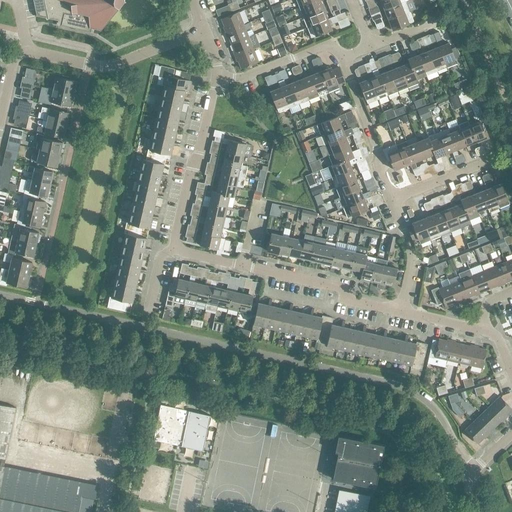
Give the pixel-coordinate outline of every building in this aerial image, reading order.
[(33,0),(37,16),(46,18),(47,20),(49,18),(62,22),(62,25),(89,31),(90,28),(101,30),(108,21),(121,5),(125,0),(124,0),(33,0)] [(317,0),(299,7),(303,17),(324,9),(320,0),(317,0)] [(380,0),(385,10),(401,3),(405,1),(404,0),(380,0)] [(385,10),(389,20),(409,12),(405,1),(401,3),(385,10)] [(281,4),(272,7),(274,13),(283,9),(281,4)] [(303,17),(307,27),(328,19),(324,9),(303,17)] [(221,19),(226,32),(244,25),(239,12),(221,19)] [(345,12),(341,14),(334,17),(328,19),(307,27),(311,38),(332,30),(330,25),(346,19),(346,17),(345,12)] [(409,12),(389,20),(393,30),(414,22),(409,12)] [(276,18),(279,27),(286,24),(283,15),(276,18)] [(269,29),(276,26),(274,20),(267,23),(269,29)] [(226,32),(231,44),(249,37),(244,25),(226,32)] [(234,51),(236,56),(254,49),(249,37),(231,44),(232,46),(230,47),(232,52),(234,51)] [(449,43),(438,47),(447,68),(457,64),(449,43)] [(280,56),(287,53),(284,47),(278,50),(280,56)] [(438,47),(428,51),(437,72),(447,68),(438,47)] [(254,49),(236,56),(241,69),(259,62),(254,49)] [(428,51),(418,55),(425,71),(427,76),(437,72),(428,51)] [(408,59),(409,63),(410,63),(417,80),(427,76),(425,71),(418,55),(408,59)] [(374,77),(370,79),(378,100),(388,96),(380,75),(377,69),(374,62),(373,58),(370,59),(369,61),(373,70),(372,71),(374,77)] [(410,63),(409,63),(400,67),(408,88),(418,83),(417,80),(410,63)] [(162,87),(164,87),(185,92),(189,93),(191,81),(173,77),(175,69),(161,66),(158,77),(164,78),(162,87)] [(321,71),(329,92),(339,88),(338,86),(346,83),(339,67),(332,70),(331,67),(321,71)] [(400,67),(390,71),(398,92),(408,88),(400,67)] [(317,92),(327,88),(329,92),(321,71),(311,75),(317,92)] [(380,75),(388,96),(398,92),(390,71),(380,75)] [(307,96),(309,100),(319,96),(317,92),(311,75),(301,79),(307,96)] [(22,77),(21,82),(33,85),(35,79),(22,77)] [(56,77),(53,90),(73,94),(76,82),(56,77)] [(291,83),(299,104),(309,100),(307,96),(301,79),(291,83)] [(378,100),(370,79),(359,83),(367,104),(378,100)] [(283,80),(278,82),(280,87),(289,108),(299,104),(291,83),(286,85),(284,80),(283,80)] [(33,85),(21,82),(20,88),(32,91),(33,85)] [(164,87),(162,97),(189,103),(190,102),(183,100),(185,92),(164,87)] [(289,108),(280,87),(270,91),(278,112),(289,108)] [(71,106),(73,94),(53,90),(48,88),(46,96),(45,96),(43,103),(51,105),(51,102),(71,106)] [(428,96),(431,103),(436,101),(433,94),(428,96)] [(457,95),(450,97),(454,109),(462,107),(457,95)] [(162,97),(159,107),(181,112),(183,103),(189,105),(189,103),(162,97)] [(437,103),(427,107),(431,116),(441,112),(437,103)] [(16,106),(14,112),(29,116),(30,109),(16,106)] [(43,120),(47,121),(66,125),(69,113),(42,107),(41,112),(45,113),(43,120)] [(159,107),(157,118),(184,124),(185,123),(179,121),(181,112),(159,107)] [(326,111),(328,117),(336,114),(334,108),(326,111)] [(383,112),(387,120),(396,117),(392,109),(383,112)] [(316,125),(320,135),(325,133),(342,127),(340,122),(348,119),(347,118),(352,116),(353,114),(351,111),(338,116),(316,125)] [(29,116),(14,112),(13,119),(27,123),(29,116)] [(476,123),(470,125),(476,142),(481,140),(482,142),(489,139),(486,132),(484,132),(480,122),(482,121),(479,114),(473,117),(476,123)] [(157,118),(154,128),(176,133),(178,124),(184,126),(184,124),(157,118)] [(66,125),(47,121),(46,128),(38,126),(36,131),(63,137),(66,125)] [(448,129),(450,133),(456,150),(466,146),(460,129),(458,125),(448,129)] [(470,125),(460,129),(466,146),(476,142),(470,125)] [(342,127),(325,133),(320,135),(324,145),(346,137),(352,134),(360,131),(358,128),(357,127),(352,129),(352,128),(344,131),(342,127)] [(154,128),(152,139),(180,145),(180,144),(174,142),(176,133),(154,128)] [(297,133),(300,141),(305,139),(302,131),(297,133)] [(458,155),(456,150),(450,133),(440,137),(446,154),(452,152),(454,158),(455,157),(458,155)] [(36,149),(40,150),(60,154),(62,142),(43,138),(44,135),(37,134),(35,142),(37,143),(36,149)] [(438,134),(428,138),(430,141),(429,141),(435,154),(434,154),(438,163),(441,162),(443,163),(441,157),(445,155),(445,154),(446,154),(440,137),(438,134)] [(9,137),(7,143),(20,145),(21,139),(9,137)] [(228,144),(226,151),(244,155),(246,144),(245,144),(246,142),(239,140),(238,142),(215,137),(214,141),(228,144)] [(324,145),(328,155),(350,147),(346,137),(324,145)] [(428,138),(418,142),(424,158),(434,154),(435,154),(429,141),(430,141),(428,138)] [(152,139),(150,150),(171,154),(173,145),(179,147),(180,145),(152,139)] [(396,146),(398,150),(404,166),(410,164),(415,176),(416,176),(420,175),(408,146),(406,142),(396,146)] [(418,142),(408,146),(420,175),(423,174),(424,172),(422,167),(420,166),(418,167),(416,161),(424,158),(418,142)] [(20,145),(7,143),(6,149),(18,152),(20,145)] [(348,159),(360,154),(368,151),(366,148),(365,147),(360,149),(352,152),(350,147),(328,155),(332,165),(337,163),(348,159)] [(169,165),(171,154),(150,150),(148,149),(146,160),(164,164),(169,165)] [(60,154),(40,150),(38,156),(32,155),(30,161),(37,162),(57,167),(60,154)] [(394,170),(404,166),(398,150),(388,154),(394,170)] [(226,151),(224,161),(247,167),(247,166),(242,165),(244,155),(226,151)] [(305,154),(309,164),(318,160),(316,155),(314,152),(310,152),(305,154)] [(143,159),(140,170),(168,176),(168,175),(162,174),(164,164),(146,160),(143,159)] [(327,167),(331,178),(336,176),(352,169),(348,159),(337,163),(332,165),(327,167)] [(318,160),(309,164),(313,173),(322,169),(319,160),(318,160)] [(224,161),(221,172),(245,177),(247,167),(224,161)] [(0,165),(0,172),(11,175),(12,169),(0,165)] [(28,179),(50,184),(52,172),(28,166),(27,171),(34,173),(32,180),(28,179)] [(331,178),(335,188),(356,179),(352,169),(336,176),(331,178)] [(140,170),(138,181),(159,185),(161,176),(167,178),(168,176),(140,170)] [(11,175),(0,172),(0,178),(9,181),(11,175)] [(221,172),(219,182),(243,188),(245,177),(221,172)] [(312,174),(305,176),(310,186),(316,184),(312,174)] [(487,189),(481,191),(488,208),(489,212),(499,208),(497,204),(498,204),(491,187),(489,182),(486,174),(483,176),(482,177),(487,189)] [(28,179),(25,194),(37,197),(38,194),(47,196),(50,184),(28,179)] [(335,188),(339,198),(360,189),(356,179),(335,188)] [(138,181),(135,191),(163,197),(163,196),(157,195),(159,185),(138,181)] [(501,183),(491,187),(498,204),(497,204),(499,208),(510,204),(504,190),(510,188),(507,181),(501,183)] [(212,191),(212,192),(234,197),(237,187),(243,188),(219,182),(217,192),(212,191)] [(360,189),(339,198),(343,208),(364,199),(360,189)] [(135,191),(133,202),(154,207),(156,197),(163,199),(163,197),(135,191)] [(481,191),(471,195),(478,212),(488,208),(481,191)] [(212,192),(210,202),(227,206),(230,196),(234,197),(212,192)] [(25,194),(21,209),(43,214),(43,213),(46,213),(48,205),(45,203),(46,202),(36,200),(37,197),(25,194)] [(320,194),(314,197),(318,206),(323,203),(320,194)] [(364,199),(343,208),(347,218),(368,210),(366,205),(373,202),(372,201),(379,199),(379,197),(378,194),(371,197),(364,199)] [(461,200),(462,203),(469,220),(470,220),(480,216),(478,212),(471,195),(461,200)] [(227,206),(210,202),(203,201),(196,199),(195,204),(209,207),(207,213),(225,217),(227,206)] [(133,202),(131,212),(158,219),(158,217),(152,216),(154,207),(133,202)] [(462,203),(452,207),(461,228),(471,224),(470,220),(469,220),(462,203)] [(324,207),(318,209),(321,216),(327,214),(324,207)] [(376,207),(374,207),(370,209),(375,220),(380,218),(376,207)] [(452,207),(442,211),(451,232),(461,228),(452,207)] [(21,209),(18,225),(22,225),(25,226),(25,223),(40,227),(40,225),(43,225),(45,217),(43,215),(43,214),(21,209)] [(442,211),(432,215),(441,236),(451,232),(442,211)] [(131,212),(128,223),(149,228),(152,218),(158,220),(158,219),(131,212)] [(206,219),(200,217),(192,216),(191,220),(199,222),(205,223),(223,227),(225,217),(207,213),(206,219)] [(432,215),(422,219),(431,240),(441,236),(432,215)] [(367,220),(358,218),(356,225),(366,226),(367,220)] [(431,240),(422,219),(412,223),(413,225),(407,227),(413,242),(418,240),(420,244),(431,240)] [(124,233),(126,234),(147,239),(149,228),(128,223),(127,223),(124,233)] [(205,223),(202,234),(220,238),(223,227),(205,223)] [(18,240),(36,245),(36,243),(39,242),(41,235),(38,234),(39,233),(30,230),(30,227),(25,226),(22,225),(18,225),(15,224),(12,239),(18,240)] [(509,235),(507,228),(500,231),(503,238),(509,235)] [(267,251),(278,254),(282,236),(271,233),(269,243),(267,243),(266,250),(268,250),(267,251)] [(126,234),(123,244),(151,251),(151,249),(145,248),(147,239),(126,234)] [(225,239),(220,238),(202,234),(200,245),(209,247),(209,249),(216,251),(216,249),(223,250),(225,239)] [(278,254),(289,256),(293,238),(282,236),(278,254)] [(289,256),(299,258),(303,241),(293,238),(289,256)] [(36,245),(18,240),(16,248),(10,246),(9,251),(33,256),(34,255),(36,255),(38,248),(36,246),(36,245)] [(299,258),(310,261),(314,243),(303,241),(299,258)] [(310,261),(320,263),(324,245),(314,243),(310,261)] [(123,244),(121,255),(142,260),(144,251),(151,252),(151,251),(123,244)] [(320,263),(331,266),(335,248),(324,245),(320,263)] [(331,266),(341,268),(345,250),(335,248),(331,266)] [(341,268),(352,270),(356,253),(345,250),(341,268)] [(360,279),(361,279),(367,255),(356,253),(352,270),(362,273),(360,279)] [(11,263),(9,270),(29,275),(32,263),(12,258),(12,256),(5,254),(3,261),(11,263)] [(121,255),(118,265),(146,272),(146,270),(140,269),(142,260),(121,255)] [(361,279),(372,282),(376,264),(366,262),(367,255),(361,279)] [(380,289),(381,289),(386,266),(387,261),(377,259),(376,264),(372,282),(380,284),(379,287),(380,289)] [(447,262),(452,273),(457,271),(452,260),(447,262)] [(511,278),(505,262),(494,267),(501,284),(511,279),(511,278)] [(445,271),(442,264),(435,267),(438,274),(445,271)] [(118,265),(116,276),(137,281),(139,272),(146,273),(146,272),(118,265)] [(386,266),(381,289),(386,290),(388,289),(388,286),(393,287),(397,269),(386,266)] [(430,268),(427,267),(425,281),(431,283),(434,267),(435,266),(430,268)] [(494,267),(483,271),(490,289),(501,284),(494,267)] [(195,307),(195,305),(200,284),(194,283),(197,269),(193,268),(191,276),(189,282),(184,304),(195,307)] [(29,275),(9,270),(2,269),(0,278),(0,281),(26,287),(29,275)] [(461,280),(468,298),(479,293),(472,276),(470,270),(459,274),(461,280)] [(195,305),(206,308),(214,273),(209,271),(206,285),(200,284),(195,305)] [(483,271),(472,276),(479,293),(490,289),(483,271)] [(216,311),(217,306),(221,289),(215,287),(218,274),(214,273),(206,308),(205,309),(216,311)] [(116,276),(114,287),(141,293),(142,291),(135,290),(137,281),(116,276)] [(217,306),(227,309),(235,277),(230,276),(227,290),(221,289),(217,306)] [(227,309),(238,311),(242,293),(236,292),(239,278),(235,277),(227,309)] [(174,301),(184,304),(189,282),(178,279),(178,281),(174,280),(173,284),(170,284),(165,305),(173,307),(174,301)] [(461,280),(450,284),(457,302),(468,298),(461,280)] [(242,293),(238,311),(253,315),(256,304),(252,303),(256,282),(252,281),(248,295),(242,293)] [(457,302),(450,284),(439,289),(438,287),(431,290),(437,305),(441,304),(444,309),(453,306),(452,304),(457,302)] [(114,287),(111,297),(133,302),(135,293),(141,294),(141,293),(114,287)] [(130,313),(133,302),(111,297),(110,297),(107,308),(130,313)] [(253,324),(264,327),(271,299),(269,299),(268,305),(258,303),(253,324)] [(264,327),(275,329),(280,308),(271,306),(272,299),(271,299),(264,327)] [(275,329),(285,332),(292,304),(290,304),(289,310),(280,308),(275,329)] [(285,332),(296,334),(301,313),(292,311),(293,304),(292,304),(285,332)] [(296,334),(306,336),(313,309),(311,308),(310,315),(301,313),(296,334)] [(306,336),(317,339),(322,318),(313,315),(314,309),(313,309),(306,336)] [(322,316),(322,318),(317,339),(316,342),(327,344),(332,325),(333,318),(322,316)] [(327,346),(338,348),(344,321),(342,320),(341,327),(332,325),(327,344),(327,346)] [(338,348),(348,351),(353,329),(344,327),(345,321),(344,321),(338,348)] [(348,351),(359,353),(365,326),(364,325),(362,331),(353,329),(348,351)] [(359,353),(369,356),(374,334),(365,332),(366,326),(365,326),(359,353)] [(369,356),(380,358),(386,330),(385,330),(383,336),(374,334),(369,356)] [(380,358),(390,360),(395,339),(386,337),(387,331),(386,330),(380,358)] [(390,360),(401,363),(407,335),(406,335),(404,341),(395,339),(390,360)] [(401,363),(411,365),(416,344),(407,342),(408,335),(407,335),(401,363)] [(435,357),(447,360),(451,342),(439,339),(435,357)] [(417,342),(416,344),(411,365),(411,368),(421,371),(427,344),(417,342)] [(447,360),(459,363),(463,344),(451,342),(447,360)] [(468,365),(470,365),(474,347),(463,344),(459,363),(460,363),(460,365),(461,366),(463,367),(464,368),(466,367),(468,366),(468,365)] [(474,347),(470,365),(482,368),(486,350),(474,347)] [(511,408),(500,396),(491,405),(504,418),(511,410),(511,408)] [(0,511),(90,511),(93,498),(95,498),(98,486),(2,466),(4,458),(5,459),(16,408),(0,404),(0,511)] [(178,445),(177,449),(182,451),(189,452),(190,448),(204,451),(203,450),(210,416),(211,417),(211,416),(160,405),(160,406),(163,406),(156,439),(153,439),(153,440),(178,445)] [(491,405),(482,413),(495,427),(504,418),(491,405)] [(482,413),(474,422),(487,435),(495,427),(482,413)] [(487,435),(474,422),(465,430),(478,444),(487,435)] [(332,479),(376,488),(384,445),(338,436),(335,452),(338,453),(332,479)] [(335,511),(365,511),(369,496),(340,490),(335,511)]
